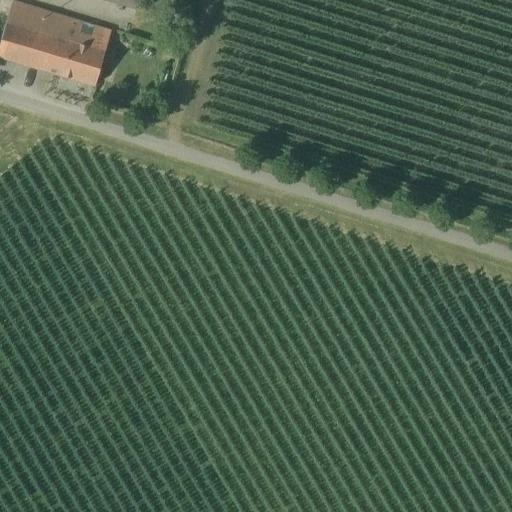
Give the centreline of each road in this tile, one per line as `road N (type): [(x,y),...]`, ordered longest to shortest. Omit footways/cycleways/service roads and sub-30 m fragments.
road 1 (unclassified): [(0,97),(511,255)]
road 2 (track): [(204,0),(165,147)]
